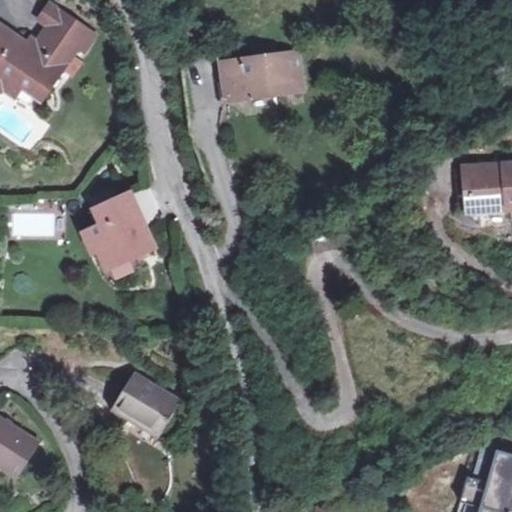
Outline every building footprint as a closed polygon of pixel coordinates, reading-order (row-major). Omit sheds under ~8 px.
[(61,30),(71,37),(84,19),(66,6),(53,23),(61,30)] [(71,37),(61,30),(46,50),(16,27),(0,47),(0,84),(22,102),(25,98),(32,88),(43,96),(66,67),(74,72),(90,51),(97,56),(110,38),(84,19),(71,37)] [(231,64),(235,104),(312,93),(307,55),(231,64)] [(43,96),(32,88),(25,98),(43,111),(74,72),(66,67),(43,96)] [(511,165),(469,170),(473,212),(511,207),(511,165)] [(172,218),(158,187),(137,196),(155,233),(172,218)] [(137,196),(137,195),(103,211),(110,226),(97,232),(115,270),(120,268),(135,261),(162,248),(155,233),(137,196)] [(139,270),(135,261),(120,268),(124,277),(139,270)] [(169,430),(194,386),(141,358),(118,402),(169,430)] [(0,466),(29,485),(53,446),(0,410),(0,466)] [(149,466),(157,441),(143,437),(135,462),(149,466)] [(511,511),(511,461),(497,458),(487,492),(466,486),(459,511),(511,511)]
